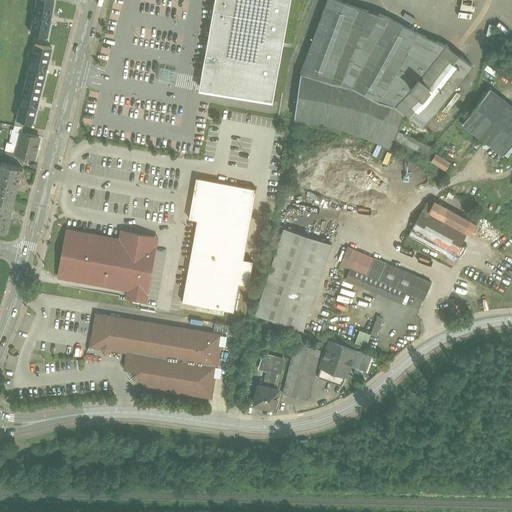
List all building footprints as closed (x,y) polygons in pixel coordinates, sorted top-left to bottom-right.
[(55,0),(38,0),(32,32),(49,34),(55,0)] [(273,97),(290,0),(212,0),(211,5),(216,6),(202,84),(273,97)] [(391,14),(361,6),(344,0),(327,0),(301,70),(302,70),(295,116),(329,123),(329,122),(362,131),(362,132),(363,131),(390,144),(393,145),(398,130),(404,111),(434,137),(468,97),(466,86),(458,80),(472,62),(448,42),(417,28),(391,14)] [(36,44),(17,118),(34,122),(53,48),(36,44)] [(511,59),(502,71),(511,79),(511,59)] [(491,84),(461,119),(501,153),(511,140),(511,101),(507,97),(491,84)] [(398,130),(393,145),(427,157),(433,146),(398,130)] [(40,137),(23,133),(18,153),(18,154),(28,157),(35,158),(40,137)] [(18,153),(5,150),(3,156),(27,162),(28,157),(18,154),(18,153)] [(451,162),(437,153),(433,160),(447,168),(451,162)] [(22,168),(1,163),(0,167),(0,230),(6,232),(9,219),(10,219),(12,214),(11,213),(18,187),(20,181),(19,181),(22,168)] [(256,186),(198,176),(191,216),(198,217),(183,302),(235,311),(239,283),(249,285),(253,258),(244,256),(256,186)] [(477,224),(435,201),(432,205),(429,211),(468,232),(472,234),(477,224)] [(468,232),(429,211),(432,205),(427,202),(409,234),(454,258),(468,232)] [(283,226),(256,313),(303,328),(330,240),(283,226)] [(120,239),(67,229),(59,277),(129,290),(128,298),(146,301),(157,246),(156,245),(158,236),(121,230),(120,239)] [(432,282),(348,247),(341,264),(351,268),(346,279),(402,303),(406,291),(425,299),(432,282)] [(222,334),(97,314),(92,345),(128,351),(126,365),(126,370),(136,384),(140,384),(140,385),(212,396),(222,334)] [(377,335),(383,317),(377,315),(371,333),(377,335)] [(241,328),(239,327),(238,330),(234,329),(230,354),(234,355),(233,363),(243,365),(248,331),(241,330),(241,328)] [(359,329),(356,343),(368,345),(371,332),(359,329)] [(356,350),(330,341),(321,366),(347,375),(351,365),(356,350)] [(320,350),(296,344),(284,393),(308,399),(315,369),(316,364),(320,350)] [(372,355),(356,350),(351,365),(366,370),(372,355)] [(284,358),(264,354),(260,367),(268,369),(264,385),(273,388),(277,372),(281,373),(284,358)] [(347,375),(321,366),(316,364),(315,369),(320,370),(318,377),(343,386),(347,375)] [(264,385),(259,384),(254,403),(275,408),(279,389),(273,388),(264,385)]
